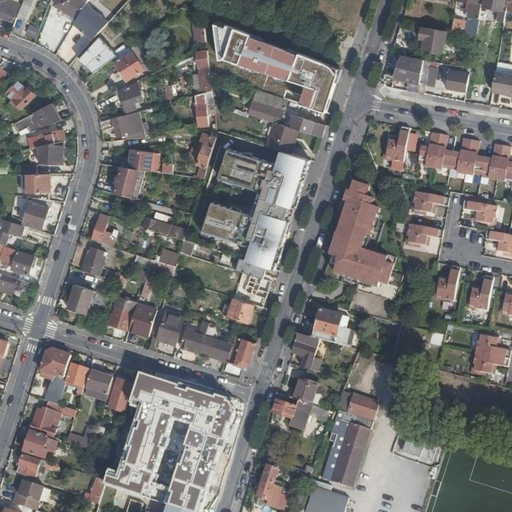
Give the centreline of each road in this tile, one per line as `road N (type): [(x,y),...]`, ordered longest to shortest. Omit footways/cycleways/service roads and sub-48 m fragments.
road 1 (residential): [(38,328),(89,174),(91,137),(69,84),(0,43)]
road 2 (residential): [(259,398),(355,102)]
road 3 (residential): [(38,328),(259,398)]
road 4 (residential): [(511,130),(355,102)]
road 5 (residential): [(0,448),(38,328)]
road 6 (residential): [(511,269),(450,257),(460,201)]
